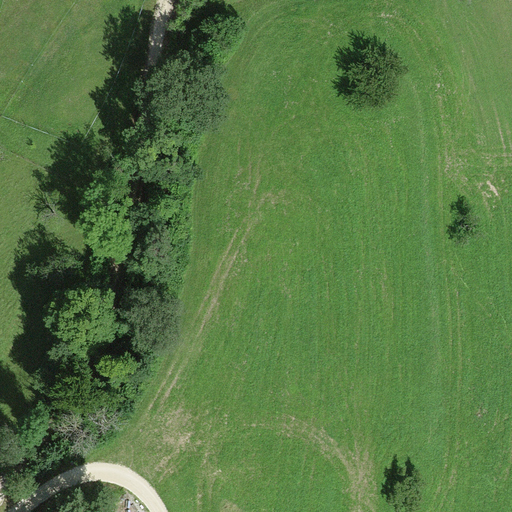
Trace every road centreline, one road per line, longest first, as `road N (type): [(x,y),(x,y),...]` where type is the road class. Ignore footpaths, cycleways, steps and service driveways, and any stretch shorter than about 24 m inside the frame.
road 1 (track): [(0,495),(145,245),(145,118),(165,0)]
road 2 (track): [(21,511),(66,472),(104,466),(142,494),(152,511)]
